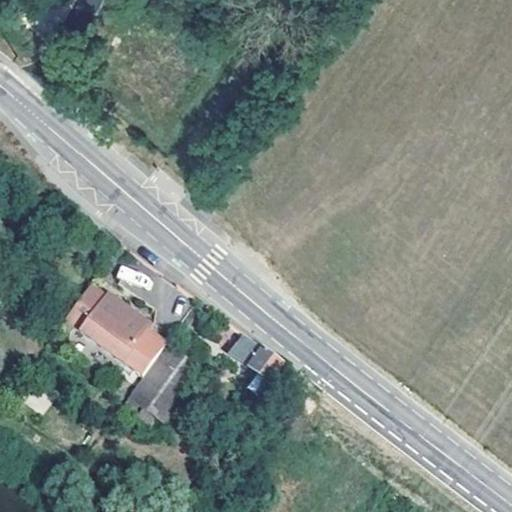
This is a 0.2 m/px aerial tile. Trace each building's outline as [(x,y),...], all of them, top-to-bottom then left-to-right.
[(147,333),(103,300),(107,295),(92,284),(63,323),(141,381),(165,349),(145,335),(147,333)] [(107,295),(103,300),(147,333),(151,328),(107,295)] [(165,349),(141,381),(124,404),(158,428),(203,367),(170,343),(165,349)] [(246,359),(254,366),(265,352),(257,345),(246,359)] [(265,352),(254,366),(250,370),(269,386),(283,368),(271,357),(265,352)]
